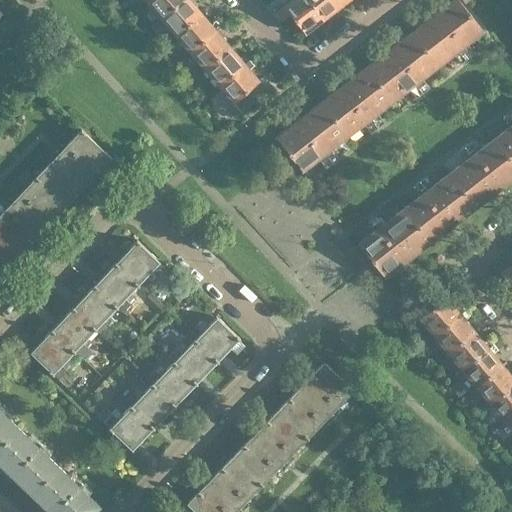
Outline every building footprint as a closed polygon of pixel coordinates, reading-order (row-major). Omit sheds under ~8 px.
[(147,0),(146,2),(161,19),(182,0),(147,0)] [(182,0),(161,19),(175,36),(200,14),(191,3),(194,0),(182,0)] [(323,20),(307,0),(292,0),(285,6),(282,3),(281,4),(283,7),(275,13),(282,22),(290,16),(304,34),(306,33),(304,31),(314,24),(315,26),(323,20)] [(307,0),(323,20),(324,19),(322,18),(332,9),(334,12),(341,6),(336,0),(307,0)] [(444,9),(434,17),(467,59),(474,54),(467,45),(482,32),(457,0),(454,0),(444,8),(444,9)] [(200,14),(175,36),(189,52),(219,27),(214,21),(210,25),(200,14)] [(424,23),(411,33),(437,67),(453,55),(460,65),(467,59),(434,17),(424,24),(424,23)] [(219,27),(189,52),(203,69),(229,47),(219,37),(224,32),(219,27)] [(400,43),(389,51),(421,94),(428,88),(421,80),(437,67),(411,33),(399,42),(400,43)] [(229,47),(203,69),(218,86),(248,60),(243,54),(238,58),(229,47)] [(379,58),(366,68),(392,102),(408,90),(415,99),(421,94),(389,51),(379,59),(379,58)] [(248,60),(218,86),(233,103),(258,82),(257,81),(248,70),(253,66),(248,60)] [(354,78),(343,86),(376,129),(383,123),(376,114),(392,102),(366,68),(353,78),(354,78)] [(258,82),(233,103),(241,113),(270,88),(261,78),(257,81),(258,82)] [(333,93),(320,103),(347,137),(363,125),(370,134),(376,129),(343,86),(333,94),(333,93)] [(308,113),(298,121),(331,164),(337,158),(330,149),(347,137),(320,103),(308,112),(308,113)] [(509,127),(493,139),(511,163),(511,116),(509,112),(501,118),(509,127)] [(288,127),(275,138),(301,172),(318,160),(325,169),(331,164),(298,121),(289,128),(288,127)] [(82,129),(60,152),(89,180),(111,157),(82,129)] [(470,142),(464,147),(497,190),(507,182),(507,183),(511,179),(511,163),(493,139),(477,152),(470,142)] [(464,162),(448,174),(474,208),(487,198),(497,190),(464,147),(456,152),(464,162)] [(60,152),(36,177),(65,205),(89,180),(60,152)] [(425,177),(418,182),(451,225),(461,217),(462,218),(474,208),(448,174),(432,186),(425,177)] [(36,177),(15,199),(44,228),(65,205),(36,177)] [(418,197),(402,209),(429,244),(442,234),(441,233),(451,225),(418,182),(411,187),(418,197)] [(15,199),(0,214),(0,232),(21,252),(44,228),(15,199)] [(379,211),(373,216),(406,260),(416,252),(417,253),(429,244),(402,209),(387,221),(379,211)] [(373,231),(357,244),(384,278),(397,268),(396,267),(406,260),(373,216),(366,222),(373,231)] [(0,232),(0,273),(21,252),(0,232)] [(138,239),(116,262),(140,286),(162,262),(138,239)] [(116,262),(95,284),(119,308),(140,286),(116,262)] [(508,269),(500,275),(511,290),(511,295),(508,299),(511,304),(511,267),(509,271),(508,269)] [(95,284),(73,307),(97,330),(119,308),(95,284)] [(418,318),(432,335),(463,310),(458,304),(453,307),(444,296),(418,318)] [(73,307),(52,329),(76,352),(97,330),(73,307)] [(463,310),(432,335),(446,352),(472,330),(464,320),(468,316),(463,310)] [(217,315),(195,338),(219,361),(241,338),(217,315)] [(76,352),(52,329),(30,352),(54,375),(63,384),(72,377),(62,367),(76,352)] [(472,330),(446,352),(461,369),(491,344),(486,338),(482,342),(472,330)] [(195,338),(174,360),(197,383),(219,361),(195,338)] [(491,344),(461,369),(474,386),(501,364),(492,353),(496,350),(491,344)] [(174,360),(152,382),(176,405),(197,383),(174,360)] [(323,363),(300,386),(331,417),(354,393),(323,363)] [(501,364),(474,386),(488,403),(511,383),(511,373),(510,375),(501,364)] [(152,382),(131,404),(154,427),(176,405),(152,382)] [(511,383),(488,403),(503,420),(511,412),(511,383)] [(125,399),(131,392),(125,386),(119,393),(125,399)] [(300,386),(276,411),(307,441),(331,417),(300,386)] [(131,404),(109,427),(133,449),(154,427),(131,404)] [(0,409),(0,444),(17,426),(0,409)] [(276,411),(254,434),(284,464),(307,441),(276,411)] [(511,412),(503,420),(511,431),(511,412)] [(17,426),(0,444),(0,461),(32,493),(58,466),(42,450),(17,426)] [(254,434),(231,456),(262,486),(284,464),(254,434)] [(231,456),(208,480),(239,510),(262,486),(231,456)] [(58,466),(32,493),(51,511),(91,511),(98,505),(58,466)] [(236,511),(239,510),(208,480),(185,503),(194,511),(236,511)]
